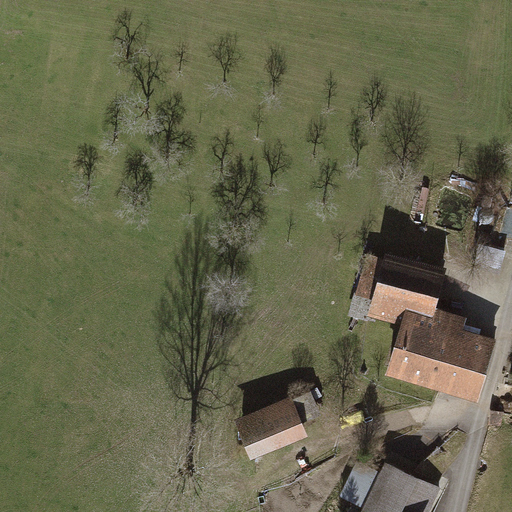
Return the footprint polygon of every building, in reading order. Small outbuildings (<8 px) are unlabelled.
[(452,179),(447,190),(473,201),(478,190),(452,179)] [(499,281),(506,257),(488,252),(481,276),(499,281)] [(398,331),(383,381),(477,408),(496,345),(463,335),(467,324),(434,314),(445,276),(385,259),(378,282),(362,277),(351,317),(398,331)] [(292,404),(233,428),(249,468),(308,444),(303,430),(321,423),(311,400),(294,407),(292,404)] [(506,420),(493,417),(490,426),(503,430),(506,420)] [(431,511),(439,495),(383,470),(380,478),(357,468),(343,502),(365,511),(364,511),(431,511)]
